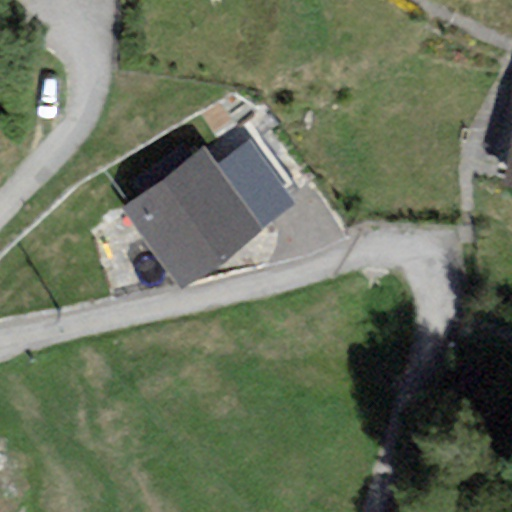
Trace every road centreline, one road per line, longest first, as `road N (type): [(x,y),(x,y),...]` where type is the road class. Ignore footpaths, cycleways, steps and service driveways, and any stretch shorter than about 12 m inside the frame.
road 1 (residential): [(0,342),(362,257),(403,259),(429,294),(365,511)]
road 2 (residential): [(0,34),(32,17),(65,35),(80,87),(72,131),(0,206)]
